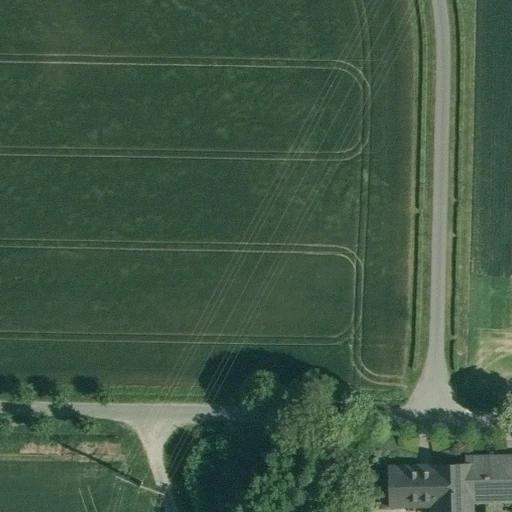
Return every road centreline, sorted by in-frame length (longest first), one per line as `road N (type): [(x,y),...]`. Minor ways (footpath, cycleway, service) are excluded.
road 1 (unclassified): [(511,427),(146,416)]
road 2 (unclassified): [(146,416),(0,412)]
